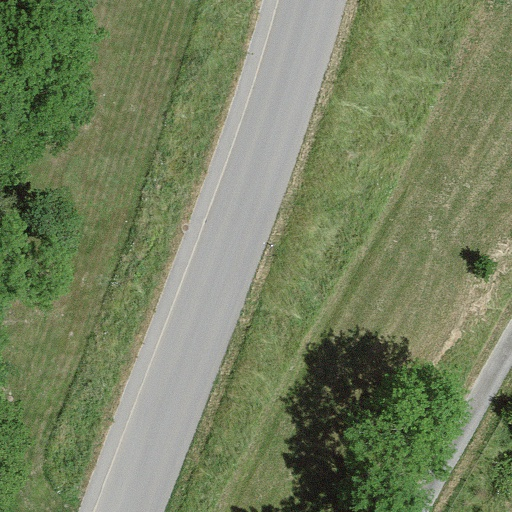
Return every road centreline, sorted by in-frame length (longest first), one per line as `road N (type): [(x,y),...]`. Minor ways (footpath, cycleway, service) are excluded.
road 1 (tertiary): [(313,0),(287,92),(132,511)]
road 2 (track): [(423,511),(511,353)]
